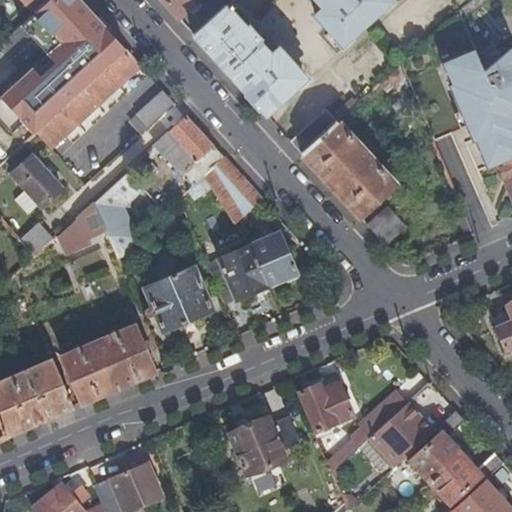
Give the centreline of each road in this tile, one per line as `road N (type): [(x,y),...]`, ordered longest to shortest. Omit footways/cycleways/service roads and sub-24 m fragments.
road 1 (residential): [(0,474),(399,300)]
road 2 (residential): [(121,0),(399,300)]
road 3 (residential): [(399,300),(511,422)]
road 4 (residential): [(399,300),(511,253)]
